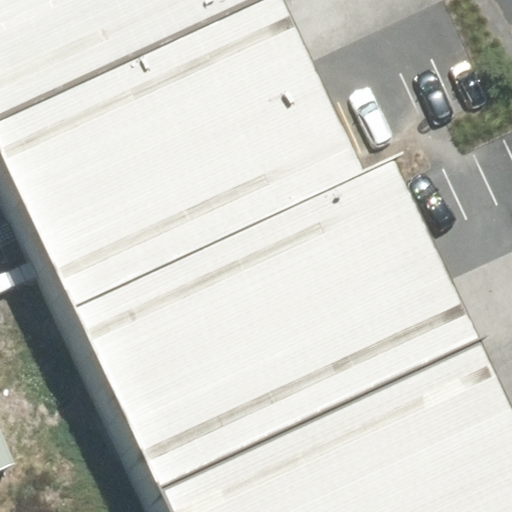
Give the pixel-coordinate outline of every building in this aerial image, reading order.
[(0,0),(0,111),(237,5),(234,0),(0,0)] [(0,312),(6,326),(322,181),(254,40),(237,5),(0,111),(0,312)] [(511,130),(487,141),(511,196),(511,195),(511,130)] [(490,179),(477,153),(410,189),(424,215),(490,179)] [(6,326),(85,498),(431,340),(392,256),(351,168),(322,181),(6,326)] [(91,511),(510,511),(455,392),(431,340),(85,498),(91,511)]
